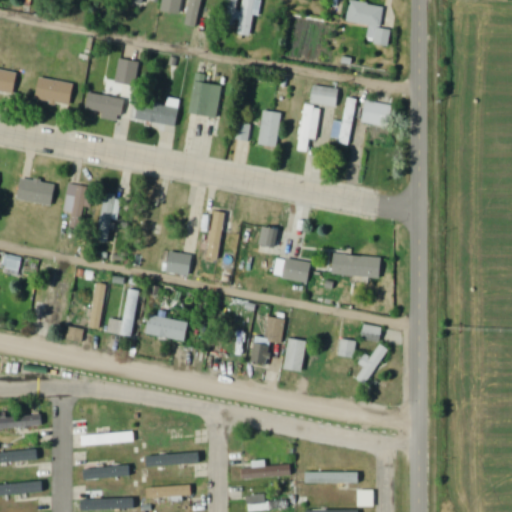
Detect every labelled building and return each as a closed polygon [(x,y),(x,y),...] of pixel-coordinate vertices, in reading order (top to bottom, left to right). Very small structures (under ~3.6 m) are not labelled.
[(164,0),(162,13),(181,16),(183,0),(164,0)] [(190,0),(185,25),(195,28),(201,0),(190,0)] [(253,39),(257,18),(260,18),(263,0),(243,0),(243,1),(234,0),(229,0),(227,18),(241,20),(238,36),(253,39)] [(391,47),(393,31),(382,30),(385,7),(352,3),(350,23),(370,26),(368,44),(391,47)] [(169,57),(168,64),(174,66),(176,59),(169,57)] [(120,60),(116,83),(134,86),(138,63),(120,60)] [(0,69),(0,90),(13,93),(18,74),(0,69)] [(196,74),(189,114),(215,118),(221,88),(205,85),(207,76),(196,74)] [(39,78),(35,98),(70,105),(74,85),(39,78)] [(313,86),(310,102),(336,107),(339,91),(313,86)] [(87,111),(123,119),(127,102),(91,94),(87,111)] [(182,101),(169,100),(168,107),(139,103),(137,122),(179,128),(182,101)] [(342,146),(353,148),(358,101),(347,100),(342,146)] [(395,108),(368,102),(364,124),(390,130),(395,108)] [(279,150),(283,114),(265,113),(261,148),(279,150)] [(58,185),(24,179),(20,202),(54,208),(58,185)] [(65,213),(73,214),(70,232),(83,235),(92,189),(70,185),(65,213)] [(125,199),(111,194),(98,230),(113,235),(125,199)] [(159,206),(147,205),(141,240),(153,242),(159,206)] [(207,258),(220,261),(229,214),(216,211),(207,258)] [(261,253),(300,259),(303,234),(264,229),(261,253)] [(194,256),(169,253),(167,273),(191,276),(194,256)] [(384,257),(336,256),(335,276),(383,278),(384,257)] [(20,272),(22,259),(10,258),(8,271),(20,272)] [(314,264),(287,258),(283,279),(310,284),(314,264)] [(66,328),(71,284),(58,282),(53,326),(66,328)] [(102,330),(109,285),(99,283),(91,328),(102,330)] [(110,334),(135,338),(141,291),(130,289),(125,321),(112,319),(110,334)] [(46,300),(37,300),(37,319),(46,319),(46,300)] [(188,342),(191,322),(151,316),(148,336),(188,342)] [(283,344),(287,320),(271,317),(267,339),(258,337),(254,365),(270,368),(275,342),(283,344)] [(246,321),(231,321),(231,349),(246,349),(246,321)] [(381,342),(384,329),(367,326),(364,339),(381,342)] [(69,341),(84,343),(85,330),(71,328),(69,341)] [(305,373),(310,342),(292,339),(287,370),(305,373)] [(340,357),(356,360),(359,342),(343,340),(340,357)] [(358,380),(371,387),(392,350),(383,345),(375,358),(367,354),(361,366),(365,368),(358,380)] [(45,426),(43,413),(27,415),(29,427),(45,426)] [(17,417),(0,418),(0,430),(18,430),(17,417)] [(134,445),(134,434),(83,435),(83,446),(134,445)] [(244,465),(246,482),(294,476),(293,466),(268,469),(268,463),(244,465)] [(122,470),(87,470),(87,479),(122,479),(122,470)] [(361,474),(307,474),(307,484),(361,484),(361,474)] [(360,507),(376,507),(376,491),(360,491),(360,507)] [(270,511),(290,508),(288,500),(250,507),(250,511),(270,511)] [(137,511),(137,503),(92,503),(92,511),(137,511)]
